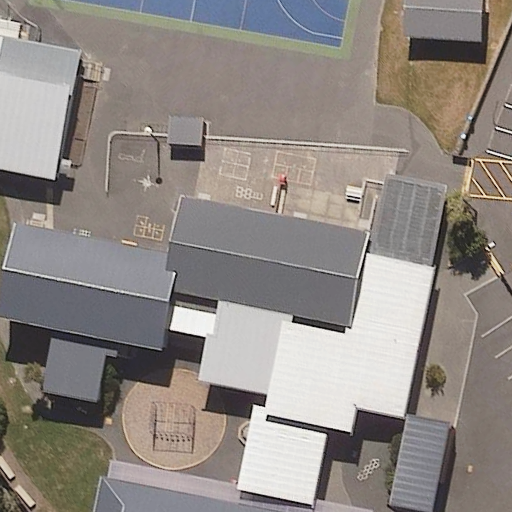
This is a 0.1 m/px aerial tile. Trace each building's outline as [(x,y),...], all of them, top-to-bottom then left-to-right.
[(407,0),(404,36),(483,42),(485,0),(407,0)] [(0,170),(57,181),(83,50),(0,34),(0,170)] [(20,225),(1,335),(41,342),(31,392),(108,406),(118,347),(203,363),(199,383),(270,396),(268,406),(254,403),(240,485),(316,499),(329,427),(355,432),(359,409),(406,418),(447,190),(391,180),(381,234),(190,199),(180,254),(20,225)] [(439,511),(454,433),(409,425),(395,506),(431,511),(439,511)] [(240,485),(112,460),(108,478),(102,477),(94,511),(380,511),(380,510),(316,499),(240,485)]
